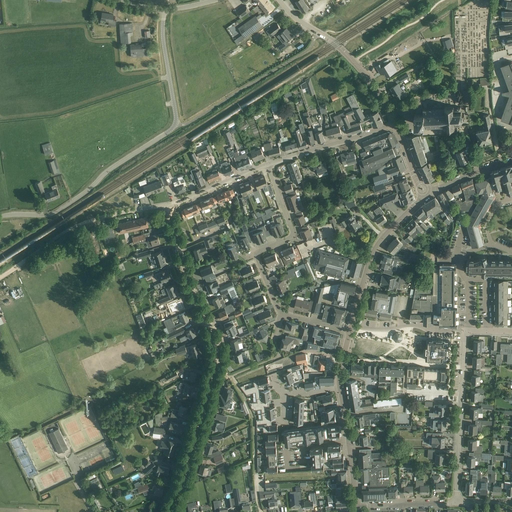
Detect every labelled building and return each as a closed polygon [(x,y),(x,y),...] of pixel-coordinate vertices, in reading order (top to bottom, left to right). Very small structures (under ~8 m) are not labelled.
[(274,8),(267,0),(262,0),(259,3),(267,14),(274,8)] [(307,0),(295,0),(296,1),(302,12),(311,6),(307,0)] [(250,11),(246,5),(236,12),(240,18),(250,11)] [(503,17),(503,21),(509,21),(509,18),(511,17),(511,10),(509,10),(509,11),(505,11),(505,17),(503,17)] [(112,20),(113,14),(102,12),(100,20),(105,21),(109,21),(108,25),(110,26),(115,27),(115,25),(116,21),(112,20)] [(262,25),(255,16),(239,28),(245,37),(262,25)] [(132,23),(120,24),(121,43),(121,46),(126,46),(126,43),(131,42),(130,35),(133,35),(132,31),(132,23)] [(277,23),(269,29),(273,35),(281,29),(277,23)] [(503,31),(499,31),(500,35),(510,34),(509,31),(511,30),(511,23),(511,24),(511,23),(508,24),(503,25),(503,31)] [(293,36),(286,28),(281,33),(287,41),(293,36)] [(262,39),(258,33),(253,36),(257,42),(262,39)] [(242,35),(234,40),(238,45),(240,43),(239,42),(244,38),(242,35)] [(418,35),(406,43),(410,49),(421,41),(418,35)] [(147,56),(145,43),(130,45),(131,57),(147,56)] [(504,62),(501,63),(502,66),(505,73),(504,73),(504,74),(507,81),(507,82),(507,83),(508,82),(511,89),(511,90),(503,91),(503,94),(511,96),(508,103),(507,102),(507,103),(504,112),(504,111),(504,112),(505,112),(504,115),(503,116),(502,119),(511,123),(511,62),(510,63),(509,62),(509,61),(509,60),(508,60),(507,61),(504,62)] [(381,63),(376,66),(380,72),(383,70),(387,77),(393,73),(392,70),(390,67),(393,65),(391,61),(388,63),(383,66),(381,63)] [(407,74),(399,78),(401,82),(409,77),(407,74)] [(310,78),(301,84),(302,89),(308,87),(309,91),(314,90),(310,78)] [(402,90),(398,84),(390,88),(395,95),(393,96),(396,100),(401,97),(401,98),(407,95),(404,89),(402,90)] [(340,97),(337,92),(330,96),(333,101),(340,97)] [(365,117),(353,94),(347,97),(351,106),(358,120),(359,120),(361,124),(365,122),(364,121),(365,121),(364,119),(364,120),(363,118),(365,117)] [(276,102),(271,104),(272,107),(271,108),(274,117),(275,120),(276,119),(276,122),(281,121),(281,119),(281,118),(277,106),(277,105),(276,102)] [(358,120),(351,106),(344,109),(347,116),(352,113),(354,116),(353,117),(356,121),(358,120)] [(461,111),(461,107),(454,107),(445,107),(445,108),(442,108),(442,107),(441,107),(441,108),(438,108),(437,108),(437,109),(433,109),(433,108),(432,108),(432,109),(429,109),(429,108),(428,108),(428,109),(424,109),(423,109),(422,109),(423,110),(422,110),(422,111),(422,112),(422,113),(423,113),(423,114),(416,114),(415,113),(414,115),(415,116),(415,117),(416,117),(416,120),(415,120),(415,122),(415,123),(416,124),(417,123),(422,123),(423,124),(424,124),(424,127),(423,128),(424,128),(424,127),(429,127),(429,128),(430,128),(430,127),(433,127),(433,128),(434,128),(434,127),(438,127),(438,128),(438,127),(442,127),(442,128),(443,128),(443,126),(446,126),(447,127),(455,127),(462,126),(462,122),(463,122),(463,121),(462,121),(464,118),(465,119),(465,118),(464,118),(464,115),(465,114),(464,114),(463,114),(462,112),(463,111),(462,111),(461,111)] [(264,114),(262,110),(253,116),(256,119),(264,114)] [(308,111),(303,113),(307,126),(312,124),(308,111)] [(365,117),(363,118),(364,120),(364,119),(365,121),(364,121),(365,122),(366,122),(367,125),(372,123),(374,127),(383,123),(378,111),(365,117)] [(344,112),(337,115),(340,123),(341,126),(345,124),(347,128),(346,128),(348,135),(362,131),(360,123),(350,126),(344,112)] [(472,133),(474,140),(476,140),(478,139),(479,144),(492,141),(489,129),(492,129),(491,124),(489,115),(489,114),(483,116),(484,119),(482,119),(484,130),(477,132),(472,133)] [(333,128),(335,136),(341,134),(339,126),(341,126),(340,123),(337,115),(333,117),(336,122),(332,124),(333,128)] [(245,121),(237,126),(240,131),(248,126),(245,121)] [(330,129),(328,124),(325,125),(326,130),(328,138),(335,136),(333,128),(330,129)] [(321,127),(317,128),(319,132),(316,133),(318,142),(325,140),(323,135),(324,135),(323,131),(321,127)] [(303,141),(299,129),(294,130),(300,149),(307,147),(305,140),(303,141)] [(224,133),(228,145),(234,143),(229,131),(224,133)] [(391,133),(388,132),(379,136),(380,140),(380,139),(381,142),(378,143),(379,146),(377,146),(378,147),(379,148),(382,147),(383,148),(384,147),(384,146),(388,144),(388,146),(388,147),(388,149),(389,148),(390,149),(391,149),(392,152),(394,151),(393,149),(396,148),(396,146),(395,146),(394,144),(396,143),(391,133)] [(407,137),(416,164),(427,161),(422,145),(423,145),(420,136),(415,135),(407,137)] [(380,140),(379,136),(362,142),(365,149),(365,148),(366,151),(364,152),(365,154),(372,151),(371,149),(377,146),(379,146),(378,143),(381,142),(380,139),(380,140)] [(457,152),(459,159),(459,160),(461,164),(462,163),(462,164),(465,163),(465,162),(468,161),(466,156),(466,155),(472,152),(471,147),(470,145),(467,138),(464,140),(467,146),(466,147),(466,149),(457,152)] [(53,152),(50,142),(42,145),(45,155),(53,152)] [(263,144),(265,151),(268,150),(270,157),(271,157),(273,157),(273,156),(281,154),(280,149),(279,147),(272,149),(271,143),(271,142),(263,144)] [(298,149),(296,143),(285,146),(287,153),(298,149)] [(196,151),(198,155),(207,151),(208,153),(212,152),(209,144),(205,146),(205,147),(196,151)] [(399,154),(396,148),(393,149),(394,151),(392,152),(391,149),(390,149),(389,148),(388,149),(388,147),(388,146),(388,144),(384,146),(384,147),(383,148),(382,147),(379,148),(378,147),(377,146),(371,149),(372,151),(365,154),(364,152),(360,153),(363,159),(359,161),(363,176),(382,166),(388,161),(387,159),(399,154)] [(246,153),(239,156),(244,167),(251,165),(249,158),(251,157),(248,149),(244,150),(246,153)] [(252,152),(251,153),(255,161),(259,159),(258,159),(263,157),(264,157),(261,149),(255,151),(254,150),(251,151),(252,152)] [(233,150),(228,152),(231,158),(234,156),(239,170),(244,167),(239,156),(237,151),(234,152),(233,150)] [(356,162),(353,152),(346,154),(345,153),(341,155),(342,158),(341,158),(343,165),(347,163),(348,165),(356,162)] [(406,169),(401,156),(391,160),(392,160),(386,164),(378,169),(380,175),(373,177),(374,181),(375,182),(388,178),(387,176),(406,169)] [(59,172),(55,160),(48,162),(52,174),(59,172)] [(222,165),(220,166),(224,175),(225,174),(226,175),(229,174),(231,173),(231,172),(234,171),(231,164),(230,164),(229,162),(227,163),(227,161),(221,164),(222,165)] [(292,176),(300,173),(295,161),(288,164),(292,176)] [(328,171),(325,162),(325,163),(316,166),(316,165),(313,166),(315,172),(317,171),(319,177),(328,174),(327,171),(328,171)] [(435,178),(427,163),(418,168),(425,183),(435,178)] [(511,179),(511,166),(511,165),(500,168),(500,169),(491,172),(493,179),(494,182),(496,188),(496,190),(497,190),(498,192),(503,191),(502,189),(506,188),(507,194),(510,196),(511,195),(511,188),(510,180),(511,179)] [(217,171),(216,169),(212,171),(213,173),(207,175),(210,182),(221,177),(218,170),(217,171)] [(196,178),(199,186),(205,183),(200,170),(194,172),(196,178)] [(302,180),(300,173),(292,176),(295,183),(302,180)] [(168,174),(162,176),(165,185),(171,183),(168,174)] [(264,175),(258,177),(262,187),(263,187),(265,192),(268,190),(271,196),(274,195),(273,193),(270,184),(268,185),(264,175)] [(262,187),(258,177),(253,180),(257,189),(262,187)] [(186,185),(183,178),(178,181),(178,182),(174,184),(177,193),(186,190),(184,186),(186,185)] [(390,183),(388,178),(375,182),(374,181),(372,181),(373,185),(375,193),(387,189),(386,185),(390,183)] [(410,187),(406,178),(399,181),(398,180),(393,182),(397,192),(410,187)] [(470,217),(467,223),(469,232),(471,240),(470,240),(471,245),(472,247),(484,244),(483,240),(482,240),(481,238),(482,237),(483,237),(482,237),(481,237),(480,235),(481,234),(480,231),(479,228),(478,228),(478,225),(480,225),(481,225),(481,224),(480,224),(480,225),(479,224),(478,224),(479,221),(480,222),(482,219),(483,215),(484,213),(485,213),(485,214),(486,214),(486,213),(485,213),(484,212),(485,211),(485,210),(486,211),(488,207),(490,203),(489,203),(490,201),(491,201),(492,201),(492,202),(493,201),(492,201),(491,201),(491,200),(492,198),(493,199),(495,196),(493,191),(493,192),(492,189),(496,188),(494,182),(490,183),(489,180),(489,178),(485,180),(485,181),(482,181),(482,180),(482,179),(481,180),(482,180),(482,181),(481,182),(480,182),(479,181),(475,182),(477,187),(478,193),(482,192),(483,194),(479,200),(476,206),(473,212),(470,217)] [(467,181),(461,184),(463,188),(464,190),(465,196),(466,200),(465,201),(466,204),(472,202),(473,197),(474,193),(475,190),(473,181),(472,179),(467,181)] [(44,191),(40,181),(35,183),(39,193),(44,191)] [(159,192),(164,191),(160,181),(143,187),(147,195),(151,194),(159,191),(159,192)] [(258,197),(256,191),(253,192),(249,182),(244,184),(249,197),(252,195),(254,194),(255,198),(258,197)] [(243,183),(239,185),(239,186),(242,195),(242,196),(243,198),(239,199),(245,213),(247,212),(244,206),(246,205),(245,204),(246,203),(244,199),(249,197),(244,184),(243,184),(243,183)] [(293,190),(291,184),(284,186),(286,193),(293,190)] [(463,192),(459,185),(452,188),(455,194),(458,192),(459,194),(463,192)] [(59,196),(56,189),(45,193),(48,201),(59,196)] [(415,200),(410,189),(400,193),(400,191),(397,192),(379,199),(382,206),(399,199),(401,205),(415,200)] [(452,193),(449,189),(443,193),(448,201),(452,200),(455,205),(458,204),(456,200),(452,193)] [(229,190),(223,193),(226,199),(232,197),(231,196),(234,195),(232,190),(229,191),(229,190)] [(289,204),(298,201),(296,194),(297,194),(296,191),(288,193),(289,196),(287,197),(289,204)] [(226,199),(223,193),(217,195),(217,196),(215,197),(217,202),(219,201),(220,202),(226,199)] [(450,206),(442,193),(438,196),(445,208),(450,206)] [(357,205),(354,196),(344,200),(347,208),(357,205)] [(217,202),(215,197),(213,198),(212,197),(206,200),(209,207),(215,204),(215,203),(217,202)] [(441,207),(435,197),(421,206),(425,213),(427,215),(432,218),(433,218),(433,217),(433,216),(431,213),(437,209),(439,213),(441,211),(439,208),(441,207)] [(209,207),(206,200),(200,202),(200,203),(198,204),(200,209),(202,208),(203,209),(209,207)] [(295,213),(301,211),(300,208),(298,201),(289,204),(291,211),(294,210),(295,213)] [(461,202),(458,204),(460,209),(460,211),(471,211),(472,202),(466,204),(465,201),(461,202)] [(200,209),(198,204),(196,205),(196,204),(189,207),(192,214),(199,211),(198,210),(200,209)] [(385,213),(380,206),(375,210),(379,217),(376,219),(380,224),(387,220),(383,214),(385,213)] [(421,206),(414,213),(420,218),(421,217),(423,219),(427,215),(425,213),(421,206)] [(192,214),(189,207),(183,209),(184,210),(181,212),(183,217),(186,215),(186,216),(192,214)] [(370,210),(369,210),(366,212),(372,219),(375,216),(370,210)] [(302,224),(306,222),(308,221),(306,217),(304,218),(303,215),(302,212),(296,214),(297,217),(294,218),(297,226),(302,224)] [(358,230),(362,227),(358,220),(356,221),(353,215),(346,219),(345,221),(344,220),(340,222),(343,227),(347,225),(349,224),(353,230),(357,228),(358,230)] [(446,215),(443,218),(449,225),(452,222),(450,220),(449,218),(447,216),(446,215)] [(122,223),(118,224),(120,233),(139,229),(140,230),(142,230),(142,229),(145,228),(144,227),(148,226),(148,224),(151,223),(150,219),(149,219),(147,219),(146,217),(126,222),(122,223)] [(226,223),(224,217),(217,220),(219,225),(226,223)] [(283,223),(280,217),(276,219),(278,223),(275,225),(279,234),(284,232),(281,225),(282,225),(282,224),(283,223)] [(425,230),(428,227),(422,222),(423,221),(421,219),(420,220),(417,217),(415,220),(414,220),(406,228),(411,233),(410,234),(412,237),(413,236),(414,237),(417,234),(416,233),(418,231),(419,232),(423,228),(425,230)] [(219,225),(217,220),(207,224),(209,229),(211,233),(215,231),(214,227),(219,225)] [(237,226),(235,221),(231,222),(232,224),(227,226),(229,229),(237,226)] [(274,222),(272,222),(269,224),(266,225),(268,231),(271,230),(274,236),(279,234),(275,225),(274,222)] [(207,224),(206,223),(198,227),(200,232),(201,232),(209,229),(207,224)] [(264,226),(256,229),(261,241),(267,239),(264,233),(264,232),(267,231),(264,226)] [(310,231),(309,228),(307,226),(302,228),(303,231),(300,232),(303,239),(307,237),(309,241),(313,239),(311,234),(313,234),(312,231),(310,231)] [(110,227),(101,230),(103,237),(106,235),(108,238),(114,236),(110,227)] [(92,229),(85,232),(93,255),(100,253),(92,229)] [(261,241),(256,229),(249,232),(251,238),(254,237),(256,243),(261,241)] [(245,233),(238,236),(243,249),(250,246),(247,240),(250,239),(248,233),(245,234),(245,233)] [(145,234),(132,238),(134,244),(139,242),(138,240),(146,238),(146,237),(145,234)] [(194,251),(193,251),(194,254),(195,254),(196,259),(201,257),(202,257),(202,256),(201,253),(204,252),(207,251),(208,250),(209,248),(214,247),(213,244),(220,241),(218,236),(217,234),(209,237),(210,238),(210,239),(209,239),(210,242),(205,244),(206,246),(205,247),(199,249),(199,248),(198,248),(193,250),(194,251)] [(146,238),(148,247),(160,244),(158,237),(156,238),(155,235),(146,237),(146,238)] [(403,243),(397,238),(392,243),(398,248),(400,246),(402,248),(404,245),(403,243)] [(239,249),(237,243),(233,244),(232,242),(225,245),(227,249),(229,256),(230,255),(231,259),(238,256),(236,250),(239,249)] [(398,248),(392,243),(387,248),(394,253),(398,248)] [(293,247),(288,249),(293,261),(301,258),(298,252),(297,249),(294,250),(293,247)] [(123,249),(115,254),(117,258),(126,253),(123,249)] [(285,257),(282,259),(285,265),(293,261),(288,249),(283,251),(285,257)] [(154,254),(154,253),(151,254),(150,254),(149,250),(148,250),(136,254),(137,259),(138,259),(149,256),(149,258),(153,257),(155,266),(156,266),(165,263),(162,251),(154,254)] [(317,259),(315,264),(317,264),(316,267),(318,270),(321,271),(321,272),(323,273),(345,279),(346,273),(351,274),(358,276),(362,262),(357,260),(355,260),(353,259),(352,257),(349,257),(347,258),(345,257),(335,255),(326,253),(319,251),(318,252),(317,259)] [(411,253),(409,259),(421,261),(422,256),(411,253)] [(275,254),(270,256),(274,266),(277,264),(278,267),(283,265),(281,259),(278,261),(275,254)] [(383,254),(379,265),(385,267),(384,272),(392,274),(393,269),(396,270),(397,265),(396,265),(397,261),(407,263),(408,259),(394,256),(392,256),(392,257),(383,254)] [(212,261),(214,267),(227,261),(225,256),(212,261)] [(274,270),(276,269),(274,266),(270,256),(265,258),(269,269),(272,270),(273,269),(274,270)] [(507,274),(511,274),(511,260),(487,260),(486,257),(475,260),(467,260),(467,272),(478,273),(482,273),(482,275),(488,275),(488,274),(495,274),(499,274),(503,274),(507,274)] [(241,270),(244,277),(247,276),(247,275),(253,272),(250,266),(245,268),(243,264),(237,267),(239,270),(241,270)] [(410,319),(423,320),(423,323),(431,323),(431,324),(439,324),(439,325),(457,326),(457,306),(456,306),(456,265),(440,264),(440,267),(433,267),(433,284),(431,284),(431,286),(416,283),(410,319)] [(204,268),(200,270),(203,277),(207,276),(209,275),(211,274),(214,273),(211,266),(206,267),(204,268)] [(155,274),(157,279),(160,278),(162,282),(166,280),(171,278),(170,277),(171,276),(171,274),(169,274),(167,270),(165,271),(160,273),(160,272),(155,274)] [(382,275),(380,284),(385,285),(385,286),(386,286),(385,289),(389,290),(396,291),(396,288),(397,288),(400,288),(401,282),(409,283),(410,278),(395,275),(395,277),(387,275),(382,275)] [(211,279),(205,281),(207,285),(206,285),(209,293),(216,290),(217,289),(216,287),(219,286),(217,281),(215,277),(211,279)] [(247,285),(250,292),(253,291),(253,290),(259,287),(257,280),(251,283),(250,279),(244,282),(245,285),(247,285)] [(284,283),(283,280),(276,283),(280,293),(287,290),(284,284),(284,283)] [(332,302),(346,306),(349,292),(354,293),(356,285),(341,282),(341,283),(329,286),(327,286),(325,286),(315,289),(317,292),(315,301),(321,302),(323,295),(322,295),(322,294),(330,292),(331,297),(333,297),(332,302)] [(166,288),(161,290),(163,295),(167,293),(169,297),(177,294),(176,290),(175,287),(175,288),(173,285),(166,288)] [(229,293),(233,302),(237,301),(240,299),(234,286),(233,287),(230,288),(227,289),(220,292),(222,296),(229,293)] [(398,295),(376,291),(376,293),(374,293),(374,292),(373,292),(373,295),(372,298),(373,298),(371,307),(372,307),(372,309),(367,308),(366,313),(380,316),(379,317),(390,318),(391,318),(392,318),(393,312),(391,312),(394,300),(397,301),(398,295)] [(253,300),(256,307),(259,305),(266,302),(263,295),(257,297),(256,294),(250,296),(251,300),(253,300)] [(222,307),(224,307),(225,306),(221,296),(218,298),(212,300),(216,307),(221,305),(222,307)] [(301,310),(303,300),(297,299),(297,297),(294,296),(292,305),(295,306),(294,308),(301,310)] [(169,301),(167,297),(155,302),(157,306),(167,302),(169,301)] [(173,303),(172,300),(169,301),(167,302),(168,305),(170,304),(171,307),(175,306),(177,310),(183,307),(180,300),(174,303),(173,303)] [(310,300),(310,302),(303,300),(301,310),(308,312),(308,309),(311,310),(313,301),(310,300)] [(318,314),(321,304),(315,302),(312,313),(318,314)] [(218,313),(221,319),(228,316),(227,314),(234,310),(231,303),(225,306),(224,307),(225,310),(218,313)] [(343,318),(345,310),(326,305),(324,313),(343,318)] [(264,312),(263,308),(254,312),(256,317),(258,323),(261,323),(266,321),(265,320),(268,319),(269,319),(270,318),(272,317),(269,310),(264,312)] [(160,315),(162,319),(172,314),(170,309),(160,315)] [(242,314),(240,310),(234,312),(234,314),(228,317),(229,319),(242,314)] [(188,320),(185,312),(179,314),(163,321),(166,327),(163,328),(166,335),(183,327),(181,323),(174,326),(172,321),(180,318),(182,323),(184,322),(185,322),(185,321),(188,320)] [(341,325),(343,318),(324,313),(322,320),(341,325)] [(232,320),(224,324),(225,327),(224,327),(228,335),(237,331),(232,320)] [(298,328),(298,324),(289,322),(286,324),(284,330),(289,331),(289,332),(294,334),(296,327),(298,328)] [(253,330),(254,332),(255,335),(258,336),(257,340),(262,341),(266,343),(267,338),(268,333),(266,332),(267,330),(264,329),(262,326),(258,328),(253,330)] [(303,334),(307,335),(308,328),(301,326),(300,333),(303,334)] [(315,335),(314,343),(307,341),(306,341),(304,349),(313,348),(319,350),(321,345),(336,349),(340,334),(314,326),(312,334),(315,335)] [(185,331),(183,327),(166,335),(169,339),(185,331)] [(195,335),(192,327),(186,330),(188,334),(183,337),(184,340),(188,338),(189,340),(194,338),(193,336),(195,335)] [(393,337),(394,339),(395,340),(397,340),(398,340),(400,339),(401,338),(402,337),(402,336),(402,334),(401,333),(400,331),(399,331),(397,331),(396,331),(395,332),(394,333),(393,334),(393,336),(393,337)] [(284,349),(290,351),(291,343),(299,345),(300,339),(286,335),(285,339),(282,338),(281,345),(282,348),(285,348),(284,349)] [(232,348),(232,349),(239,347),(238,343),(242,342),(241,339),(237,340),(237,339),(230,341),(231,345),(230,345),(230,348),(231,349),(232,348)] [(426,346),(426,353),(426,360),(444,361),(444,357),(447,357),(448,353),(448,348),(448,344),(448,341),(445,341),(445,340),(427,339),(427,346),(426,346)] [(484,341),(474,340),(473,350),(481,351),(481,348),(484,348),(484,341)] [(190,346),(188,347),(189,350),(191,350),(193,357),(199,355),(196,344),(190,346)] [(510,344),(501,344),(501,349),(500,351),(508,352),(507,363),(511,363),(511,346),(510,347),(510,344)] [(187,352),(185,346),(175,349),(177,355),(187,352)] [(149,349),(152,358),(160,354),(158,348),(153,350),(153,348),(149,349)] [(245,351),(233,354),(235,361),(235,362),(239,361),(239,362),(247,360),(245,351)] [(308,364),(306,354),(296,356),(297,363),(304,362),(305,365),(308,364)] [(323,365),(324,361),(318,360),(319,356),(314,355),(313,363),(317,364),(317,369),(324,370),(325,365),(323,365)] [(485,357),(473,356),(473,366),(478,366),(484,366),(485,357)] [(288,372),(283,374),(285,379),(298,375),(297,370),(303,368),(302,364),(287,368),(288,372)] [(363,372),(363,365),(363,364),(363,365),(352,365),(352,364),(351,371),(363,372)] [(378,377),(378,364),(365,364),(365,365),(363,365),(363,372),(363,376),(374,377),(378,377)] [(379,381),(379,383),(385,383),(391,383),(391,381),(392,365),(380,365),(379,370),(379,381)] [(403,382),(404,366),(392,365),(391,381),(391,386),(397,386),(397,382),(403,382)] [(472,382),(472,383),(479,383),(480,376),(482,376),(482,370),(476,370),(475,375),(472,375),(472,379),(471,379),(471,382),(472,382)] [(194,381),(196,374),(190,372),(185,371),(183,379),(188,380),(189,379),(194,381)] [(178,376),(176,372),(166,376),(168,380),(178,376)] [(279,372),(275,373),(277,382),(283,380),(282,377),(281,374),(280,374),(279,372)] [(298,375),(285,379),(286,384),(292,382),(293,386),(304,382),(304,378),(300,379),(298,375)] [(315,383),(313,383),(314,388),(315,388),(321,388),(321,385),(334,384),(334,376),(320,376),(320,378),(315,378),(315,383)] [(244,385),(240,386),(243,390),(245,392),(248,391),(249,394),(253,393),(253,388),(263,387),(263,385),(269,383),(268,377),(253,382),(255,386),(245,389),(244,385)] [(357,380),(346,382),(348,398),(354,397),(354,393),(358,392),(358,389),(361,388),(361,382),(357,382),(357,380)] [(306,382),(305,382),(306,389),(314,388),(313,383),(313,381),(306,382)] [(180,382),(179,387),(184,388),(183,392),(190,394),(192,386),(186,384),(186,383),(180,382)] [(220,395),(218,399),(221,400),(220,403),(219,405),(222,406),(229,408),(229,407),(231,408),(232,407),(233,404),(232,403),(231,402),(232,398),(230,398),(233,389),(225,387),(223,395),(222,395),(220,395)] [(263,387),(253,388),(253,393),(255,392),(256,397),(270,395),(269,390),(264,391),(263,387)] [(471,393),(470,395),(471,395),(471,399),(478,400),(478,401),(481,401),(482,395),(483,395),(484,388),(483,388),(478,388),(478,391),(471,391),(471,393)] [(354,397),(348,398),(350,410),(363,408),(374,406),(373,401),(370,402),(369,397),(365,398),(365,402),(361,403),(361,401),(360,401),(358,392),(354,393),(354,397)] [(253,402),(250,402),(251,407),(253,406),(255,406),(268,404),(269,404),(268,401),(271,401),(270,395),(256,397),(257,401),(253,402)] [(332,398),(331,395),(326,396),(326,395),(317,397),(317,401),(323,400),(324,404),(333,402),(334,401),(333,399),(332,398)] [(401,398),(373,401),(374,406),(374,407),(384,406),(389,405),(392,405),(399,404),(399,406),(401,405),(401,404),(402,404),(402,401),(401,398)] [(245,415),(249,413),(244,402),(240,403),(242,407),(241,410),(244,411),(245,415)] [(253,406),(251,407),(253,411),(255,410),(261,410),(261,414),(275,412),(275,407),(269,408),(269,404),(268,404),(255,406),(253,406)] [(495,406),(495,404),(481,404),(481,408),(470,407),(470,416),(478,417),(478,413),(482,413),(483,408),(495,409),(495,406)] [(434,405),(434,416),(442,416),(442,414),(446,414),(446,405),(438,405),(434,405)] [(184,415),(185,412),(186,412),(187,409),(186,408),(181,407),(180,406),(179,411),(172,409),(172,412),(177,414),(179,414),(184,415)] [(325,406),(319,407),(319,411),(323,410),(324,416),(335,414),(334,414),(334,408),(326,409),(325,406)] [(259,419),(256,419),(257,421),(257,424),(260,423),(271,422),(270,418),(276,418),(275,412),(261,414),(262,419),(259,419)] [(355,418),(355,420),(356,420),(357,423),(356,423),(355,423),(356,425),(356,426),(357,425),(357,426),(366,425),(371,424),(371,421),(371,420),(376,419),(376,413),(363,415),(363,416),(356,417),(356,418),(355,418)] [(325,421),(321,422),(322,425),(328,424),(327,421),(336,420),(335,414),(324,416),(325,421)] [(431,423),(432,423),(432,426),(433,428),(437,428),(440,428),(445,428),(446,420),(439,419),(439,416),(437,416),(433,416),(431,416),(431,423)] [(213,420),(212,425),(211,425),(210,429),(216,431),(216,429),(217,429),(223,431),(223,430),(224,426),(225,424),(219,422),(213,420)] [(481,424),(492,424),(492,420),(476,420),(475,425),(470,424),(469,429),(469,432),(469,433),(476,433),(477,427),(481,427),(481,424)] [(170,421),(168,429),(179,432),(180,432),(181,428),(180,428),(181,424),(170,421)] [(257,424),(257,428),(260,428),(263,427),(264,432),(278,430),(277,425),(271,425),(271,422),(260,423),(257,424)] [(286,444),(310,441),(310,444),(312,469),(344,467),(343,455),(341,455),(341,450),(341,449),(343,448),(343,445),(341,445),(341,441),(340,436),(339,425),(334,425),(334,424),(330,424),(325,425),(284,430),(286,444)] [(372,432),(372,428),(365,429),(365,433),(366,433),(366,435),(360,436),(360,444),(365,444),(370,443),(369,432),(372,432)] [(51,432),(49,433),(54,445),(56,450),(58,453),(68,448),(66,445),(64,440),(58,429),(54,431),(51,432)] [(279,439),(278,433),(277,433),(277,431),(266,432),(266,440),(279,439)] [(438,433),(427,432),(427,434),(427,438),(430,438),(429,445),(437,445),(437,446),(440,446),(440,448),(444,448),(444,446),(445,437),(438,437),(438,433)] [(469,444),(469,448),(475,448),(475,453),(482,453),(482,446),(476,446),(476,439),(471,439),(471,440),(469,439),(469,440),(468,440),(468,444),(469,444)] [(175,442),(167,440),(167,442),(161,441),(160,447),(165,449),(164,453),(172,455),(174,451),(173,450),(175,442)] [(501,440),(501,443),(505,444),(505,454),(509,454),(511,454),(511,444),(510,444),(508,444),(508,441),(503,440),(501,440)] [(216,449),(217,446),(213,445),(207,443),(205,451),(211,453),(212,448),(216,449)] [(371,453),(371,449),(360,449),(360,454),(359,454),(360,465),(360,468),(385,466),(385,461),(382,461),(382,460),(373,461),(373,458),(382,458),(381,452),(371,453)] [(428,449),(428,458),(436,458),(436,463),(439,463),(444,463),(444,454),(434,454),(435,449),(430,449),(428,449)] [(467,460),(466,464),(468,464),(468,465),(473,465),(474,465),(475,460),(480,461),(480,457),(481,458),(491,458),(491,454),(482,453),(475,453),(475,457),(468,457),(468,460),(467,460)] [(216,464),(224,461),(221,454),(213,458),(216,464)] [(142,463),(146,468),(151,463),(147,459),(142,463)] [(151,463),(146,468),(143,470),(146,474),(156,466),(152,462),(151,463)] [(167,474),(169,468),(158,465),(155,473),(161,475),(160,475),(163,476),(164,473),(167,474)] [(201,465),(199,472),(200,472),(199,474),(206,476),(206,474),(210,475),(211,470),(209,469),(209,467),(201,465)] [(385,466),(360,468),(360,474),(358,474),(358,481),(361,481),(370,480),(370,485),(387,485),(390,485),(389,466),(385,466)] [(338,483),(347,483),(346,476),(347,476),(346,470),(338,470),(337,468),(331,469),(332,475),(337,475),(338,483)] [(477,472),(477,470),(471,469),(471,473),(473,473),(473,482),(467,482),(466,492),(472,493),(472,490),(476,490),(476,486),(477,486),(477,480),(478,472),(477,472)] [(481,472),(478,472),(477,480),(481,480),(480,492),(487,493),(487,489),(488,489),(488,488),(487,488),(488,478),(481,478),(481,472)] [(418,473),(415,473),(416,488),(420,488),(421,493),(429,493),(429,485),(423,485),(423,480),(418,480),(418,473)] [(440,476),(431,476),(432,485),(436,484),(437,490),(441,490),(441,491),(445,491),(445,482),(440,482),(440,476)] [(407,479),(400,480),(400,488),(404,488),(405,494),(413,493),(413,485),(407,486),(407,479)] [(193,483),(195,489),(206,487),(204,481),(193,483)] [(503,482),(499,482),(499,486),(494,486),(493,493),(501,493),(501,487),(503,487),(503,482)] [(135,488),(131,490),(132,492),(134,491),(135,495),(137,494),(140,493),(146,491),(147,492),(148,493),(154,494),(154,493),(161,495),(163,489),(162,489),(163,486),(158,484),(157,487),(156,487),(153,486),(152,490),(152,489),(151,490),(150,489),(147,484),(143,485),(136,488),(135,488)] [(387,488),(387,485),(370,485),(362,485),(362,490),(362,500),(371,500),(371,498),(374,498),(374,499),(387,499),(387,488)] [(397,487),(387,488),(387,499),(390,499),(390,497),(398,497),(397,487)] [(296,498),(290,498),(291,509),(299,509),(299,502),(302,501),(301,493),(300,488),(295,489),(296,498)] [(238,490),(232,491),(234,500),(235,509),(241,508),(241,507),(240,504),(241,504),(240,499),(239,496),(238,490)] [(310,501),(304,501),(305,508),(306,508),(306,509),(310,508),(309,508),(314,507),(314,504),(316,504),(315,492),(309,493),(310,495),(308,495),(309,499),(310,499),(310,501)] [(265,493),(265,494),(265,499),(265,500),(272,499),(272,502),(269,503),(270,509),(278,508),(277,502),(276,502),(274,493),(265,493)] [(335,495),(332,495),(333,502),(347,501),(346,493),(335,494),(335,495)] [(234,500),(227,501),(228,510),(235,509),(234,500)] [(326,506),(326,510),(334,510),(333,506),(336,506),(337,508),(341,508),(340,507),(347,507),(347,501),(333,502),(333,505),(326,506)] [(217,502),(213,503),(214,511),(226,511),(227,510),(222,511),(222,507),(221,502),(217,502)] [(241,508),(241,511),(249,511),(249,507),(248,503),(241,504),(240,504),(241,507),(241,508)]
